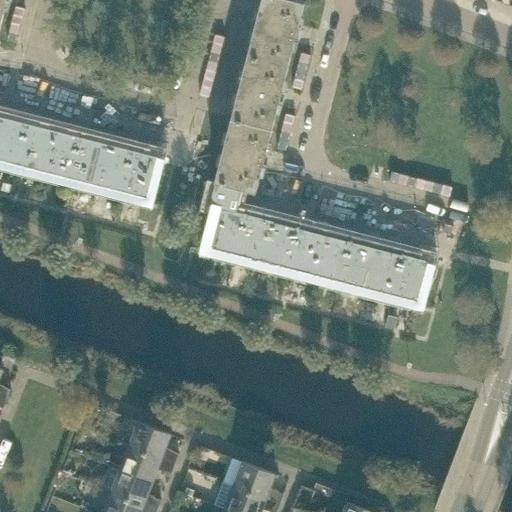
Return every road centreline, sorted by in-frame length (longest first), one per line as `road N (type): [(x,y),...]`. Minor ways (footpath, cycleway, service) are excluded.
road 1 (residential): [(223,0),(194,106),(38,64),(53,0)]
road 2 (residential): [(463,208),(308,169),(350,0)]
road 3 (tertiary): [(511,353),(463,511)]
